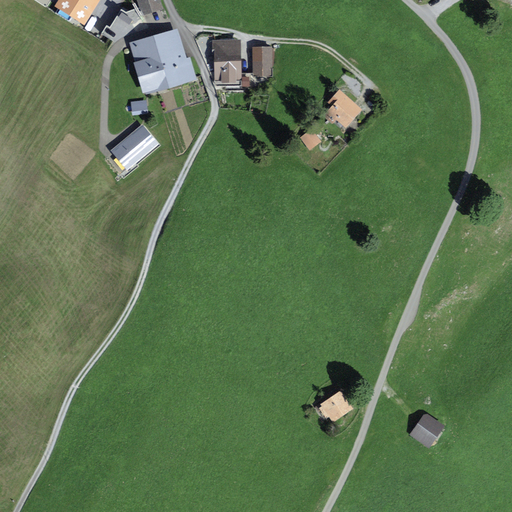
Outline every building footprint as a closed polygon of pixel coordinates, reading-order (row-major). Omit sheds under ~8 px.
[(34,0),(47,8),(52,0),(34,0)] [(98,0),(57,0),(54,5),(84,24),(98,0)] [(138,0),(143,13),(161,7),(158,0),(138,0)] [(134,46),(146,89),(187,77),(188,80),(194,78),(189,58),(182,60),(175,34),(134,46)] [(217,48),(218,80),(215,80),(215,87),(225,85),(225,81),(238,80),(237,42),(215,42),(215,48),(217,48)] [(255,50),(256,74),(241,75),(241,88),(270,88),(269,50),(255,50)] [(331,103),(335,106),(326,117),(332,122),(337,117),(345,124),(358,110),(340,93),(331,103)] [(145,102),(132,104),(133,113),(146,111),(145,102)] [(142,128),(114,151),(128,167),(156,144),(142,128)] [(311,132),(303,138),(311,148),(318,142),(311,132)] [(340,395),(326,405),(334,417),(348,407),(340,395)] [(428,444),(440,426),(426,417),(414,434),(428,444)]
